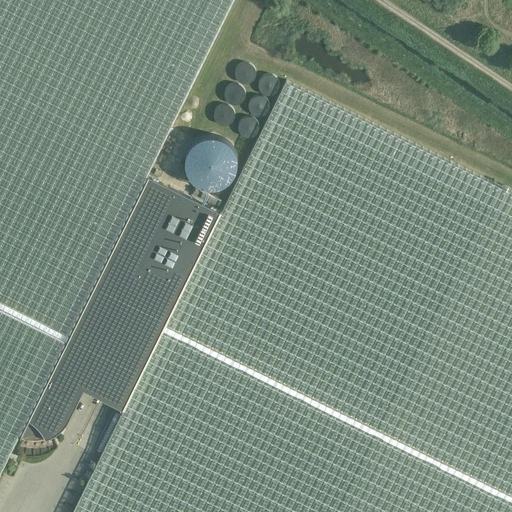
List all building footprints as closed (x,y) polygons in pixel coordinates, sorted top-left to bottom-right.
[(83,388),(124,408),(72,511),(511,511),(511,190),(286,79),(221,211),(217,208),(221,200),(196,187),(192,195),(149,173),(71,333),(69,332),(232,0),(0,0),(0,472),(66,339),(67,340),(20,436),(21,436),(28,438),(34,439),(43,438),(51,435),(58,431),(64,426),(69,419),(83,388)] [(255,68),(253,65),(249,63),(245,62),(241,63),(238,65),(236,68),(235,72),(236,76),(238,79),(241,82),(245,83),(249,82),(253,79),(255,76),(256,72),(255,68)] [(279,80),(276,76),(273,74),(269,73),(265,74),(261,76),(259,80),(258,84),(259,88),(261,91),(265,93),(269,94),(273,93),(276,91),(279,88),(279,84),(279,80)] [(225,89),(224,93),(225,97),(227,100),(231,103),(235,103),(239,103),(242,100),(245,97),(245,93),(245,89),(242,85),(239,83),(235,82),(231,83),(227,85),(225,89)] [(269,101),(266,97),(263,95),(259,94),(255,95),(251,97),(249,101),(248,105),(249,109),(251,112),(255,114),(259,115),(263,114),(266,112),(269,109),(269,105),(269,101)] [(234,110),(232,106),(228,104),(224,103),(220,104),(217,106),(214,110),(214,114),(214,118),(217,121),(220,123),(224,124),(228,123),(232,121),(234,118),(235,114),(234,110)] [(239,122),(238,126),(239,130),(241,133),(245,135),(249,136),(253,135),(256,133),(258,130),(259,126),(258,122),(256,118),(253,116),(249,115),(245,116),(241,118),(239,122)] [(186,154),(185,160),(186,166),(188,172),(192,178),(197,182),(202,185),(209,186),(215,186),(221,184),(227,181),(232,177),(235,171),(237,165),(238,159),(236,152),(234,146),(230,141),(225,138),(219,135),(213,134),(207,134),(201,136),(196,139),(191,143),(188,148),(186,154)]
